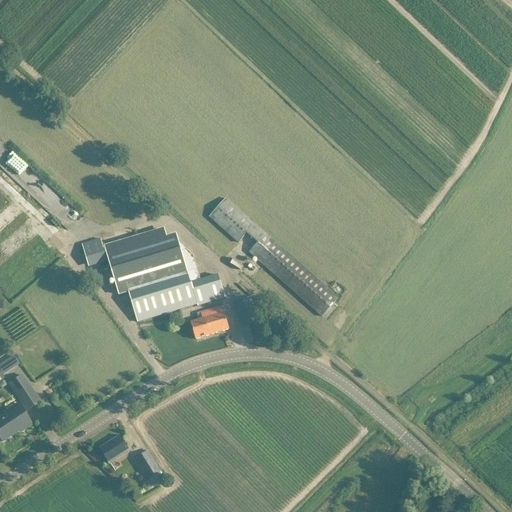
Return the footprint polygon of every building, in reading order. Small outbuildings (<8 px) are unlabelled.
[(64,196),(11,150),(0,162),(0,166),(51,211),(64,196)] [(210,217),(239,243),(247,233),(257,243),(249,252),(322,317),(338,299),(225,199),(210,217)] [(200,279),(193,256),(166,235),(164,228),(103,246),(101,238),(81,244),(88,267),(106,261),(118,295),(127,291),(138,322),(225,298),(218,275),(200,279)] [(235,302),(243,325),(258,321),(251,297),(235,302)] [(0,310),(8,311),(8,299),(0,299),(0,310)] [(222,306),(201,313),(197,314),(198,320),(191,323),(196,340),(229,330),(222,306)] [(0,380),(4,378),(3,376),(20,364),(14,355),(0,364),(0,380)] [(22,375),(8,384),(9,384),(27,411),(40,402),(34,394),(22,375)] [(31,425),(19,407),(17,404),(4,413),(5,415),(0,418),(0,439),(2,442),(20,430),(21,432),(31,425)] [(101,450),(110,464),(129,452),(120,436),(112,441),(113,442),(101,450)] [(147,480),(162,471),(149,451),(134,460),(147,480)]
